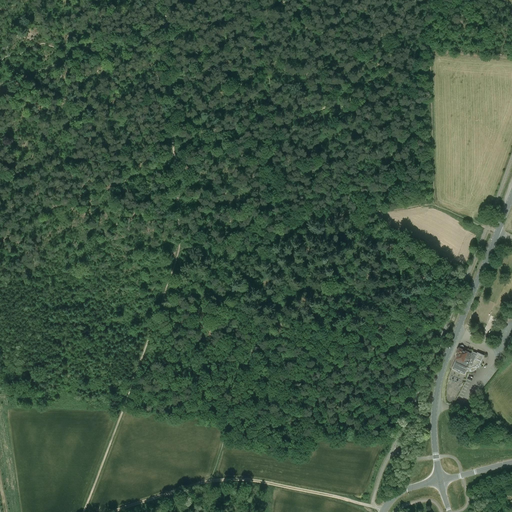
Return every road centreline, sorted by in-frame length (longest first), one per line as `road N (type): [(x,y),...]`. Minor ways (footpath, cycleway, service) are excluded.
road 1 (track): [(0,229),(273,129)]
road 2 (track): [(84,511),(179,248)]
road 3 (secondary): [(439,480),(438,378),(498,231)]
road 4 (track): [(119,511),(232,481),(372,505)]
road 5 (track): [(179,248),(163,0)]
road 6 (track): [(358,212),(179,248)]
road 7 (track): [(273,129),(426,72)]
road 8 (track): [(0,85),(123,49),(150,33)]
